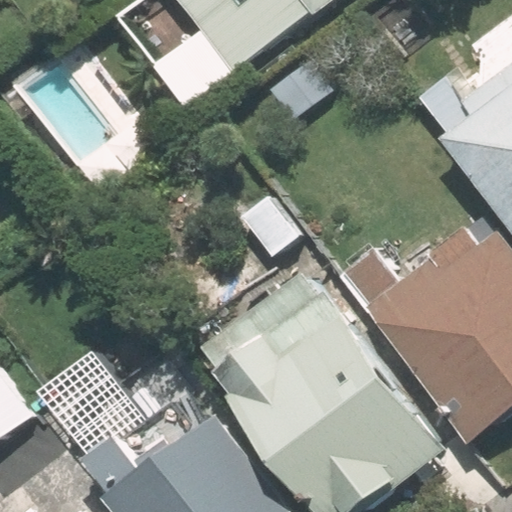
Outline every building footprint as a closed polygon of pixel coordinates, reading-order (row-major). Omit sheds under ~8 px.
[(191,0),(242,72),(345,0),(191,0)] [(511,105),(466,140),(511,201),(511,105)] [(284,195),(254,217),(285,258),(314,236),(284,195)] [(511,230),(498,211),(384,295),(492,441),(511,426),(511,230)] [(329,272),(221,355),(343,511),(370,511),(461,442),(329,272)] [(0,357),(0,463),(68,417),(19,345),(0,357)] [(309,511),(233,409),(120,492),(135,511),(309,511)]
